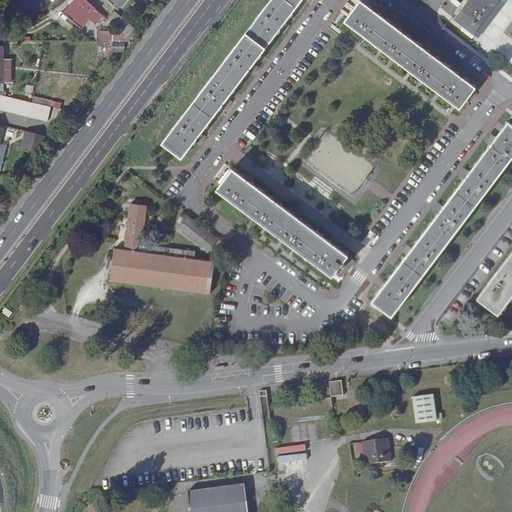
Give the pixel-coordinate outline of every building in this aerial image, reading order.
[(98,10),(86,0),(74,0),(63,13),(81,29),(98,10)] [(106,0),(118,10),(126,0),(106,0)] [(270,0),(162,143),(182,158),(195,141),(198,143),(202,138),(199,135),(222,106),(224,108),(228,103),(226,101),(248,71),(251,73),(255,68),(252,66),(279,30),(282,32),(286,27),(283,25),(302,0),(270,0)] [(511,0),(464,0),(456,11),(459,13),(455,19),(475,35),(502,0),(511,0)] [(373,9),(362,1),(345,21),(460,108),(476,87),(465,79),(467,76),(460,72),(458,74),(436,57),(438,54),(432,50),(430,53),(407,35),(409,32),(403,28),(401,31),(378,13),(380,10),(375,6),(373,9)] [(113,13),(107,19),(127,37),(132,31),(113,13)] [(97,33),(97,42),(113,42),(113,33),(97,33)] [(14,61),(5,60),(5,84),(14,84),(14,61)] [(483,92),(470,109),(481,117),(493,101),(483,92)] [(0,110),(29,118),(33,105),(0,96),(0,110)] [(46,108),(33,105),(29,118),(43,121),(46,108)] [(53,110),(46,108),(43,121),(49,123),(53,110)] [(392,317),(511,158),(511,127),(507,124),(494,142),(491,140),(487,146),(490,148),(467,177),(465,175),(460,180),(463,182),(441,211),(439,209),(434,215),(437,217),(371,302),(392,317)] [(46,136),(26,131),(21,151),(40,155),(46,136)] [(23,177),(31,166),(26,162),(17,173),(23,177)] [(233,169),(216,191),(331,278),(348,257),(334,247),(337,243),(332,240),(329,242),(306,225),(309,222),(304,218),(301,221),(278,203),(281,200),(275,196),(272,198),(250,182),(253,179),(247,175),(244,178),(233,169)] [(127,171),(123,178),(133,183),(137,175),(127,171)] [(125,252),(121,283),(210,295),(215,264),(194,262),(196,255),(150,248),(148,255),(141,254),(147,207),(132,205),(125,252)] [(186,215),(176,227),(206,251),(217,239),(186,215)] [(111,281),(121,283),(125,252),(115,250),(111,281)] [(511,253),(478,298),(499,314),(511,297),(511,253)] [(343,393),(342,379),(329,381),(329,382),(330,395),(343,393)] [(412,397),(416,423),(437,420),(433,394),(412,397)] [(362,441),(366,465),(391,462),(388,438),(362,441)] [(215,487),(187,491),(189,511),(246,511),(244,491),(244,484),(215,487)]
